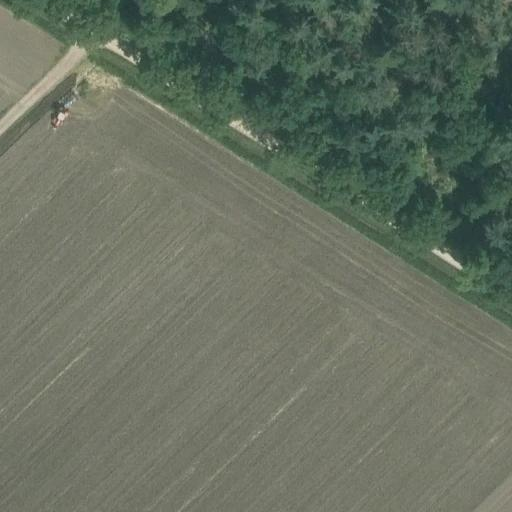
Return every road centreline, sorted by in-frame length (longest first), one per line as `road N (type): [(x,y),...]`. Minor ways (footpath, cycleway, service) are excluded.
road 1 (track): [(97,31),(511,292)]
road 2 (track): [(97,31),(0,129)]
